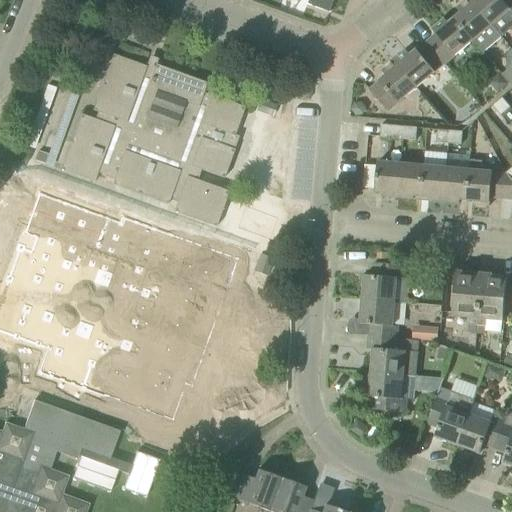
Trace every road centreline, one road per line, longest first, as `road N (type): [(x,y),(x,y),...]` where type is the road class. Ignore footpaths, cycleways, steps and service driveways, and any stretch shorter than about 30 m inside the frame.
road 1 (unknown): [(0,295),(33,247),(68,214),(87,208),(197,247)]
road 2 (residential): [(307,393),(320,428),(485,511)]
road 3 (residential): [(511,239),(319,236)]
road 4 (residential): [(319,236),(330,56)]
road 5 (residential): [(181,0),(330,56)]
road 6 (residential): [(307,393),(319,236)]
